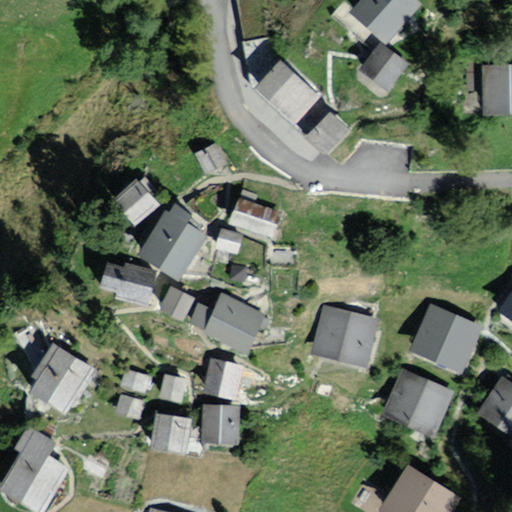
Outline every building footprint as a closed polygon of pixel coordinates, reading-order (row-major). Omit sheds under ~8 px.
[(414,9),(401,0),(375,0),(366,13),(396,34),(414,9)] [(414,58),(393,44),(380,63),(401,77),(414,58)] [(321,93),(282,59),(257,88),(295,122),(321,93)] [(511,61),(491,62),(492,111),(511,111),(511,61)] [(329,111),(308,137),(328,152),(348,127),(329,111)] [(236,165),(224,143),(204,154),(215,175),(236,165)] [(150,225),(171,203),(148,180),(126,201),(150,225)] [(296,209),(251,193),(242,219),(287,235),(296,209)] [(186,199),(153,253),(196,279),(225,231),(206,219),(210,213),(186,199)] [(257,233),(234,226),(228,247),(252,253),(257,233)] [(171,275),(124,263),(118,286),(132,290),(130,297),(164,305),(171,275)] [(208,295),(185,284),(175,307),(198,318),(208,295)] [(281,312),(236,293),(230,307),(216,301),(207,321),(266,347),(281,312)] [(511,297),(501,313),(511,321),(511,297)] [(484,323),(429,301),(407,353),(462,376),(484,323)] [(379,320),(327,307),(316,354),(368,366),(379,320)] [(103,367),(62,341),(41,374),(50,380),(44,390),(76,410),(103,367)] [(255,364),(221,357),(214,391),(249,397),(255,364)] [(162,377),(136,369),(131,385),(158,393),(162,377)] [(456,393),(406,371),(386,418),(436,439),(456,393)] [(183,403),(186,379),(164,376),(160,399),(183,403)] [(511,382),(503,376),(478,414),(511,435),(511,382)] [(155,400),(130,393),(125,412),(150,419),(155,400)] [(56,417),(52,396),(37,399),(41,420),(56,417)] [(249,402),(213,402),(213,439),(249,439),(249,402)] [(206,417),(170,410),(163,447),(199,454),(206,417)] [(64,444),(35,427),(22,449),(29,453),(10,484),(50,507),(74,466),(57,455),(64,444)] [(460,511),(469,498),(413,463),(384,509),(389,511),(460,511)]
